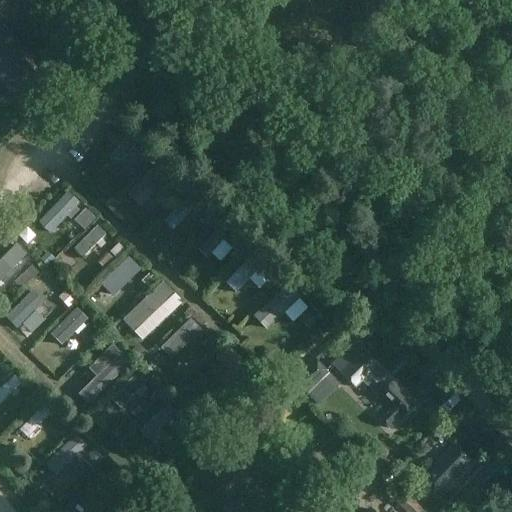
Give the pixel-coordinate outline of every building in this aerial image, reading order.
[(0,82),(16,99),(40,76),(29,64),(33,61),(0,26),(0,82)] [(115,167),(138,144),(129,135),(107,158),(115,167)] [(155,158),(147,151),(141,158),(148,165),(155,158)] [(160,187),(170,177),(157,163),(126,195),(140,208),(160,187)] [(186,190),(179,181),(170,188),(177,197),(186,190)] [(50,234),(68,215),(72,218),(78,211),(75,208),(79,203),(67,192),(38,223),(50,234)] [(190,194),(163,222),(172,232),(199,203),(190,194)] [(95,218),(86,210),(77,220),(85,227),(95,218)] [(216,219),(209,213),(202,220),(209,227),(216,219)] [(74,249),(83,258),(106,235),(97,227),(74,249)] [(220,227),(198,249),(206,258),(228,235),(220,227)] [(125,249),(118,242),(110,250),(116,257),(125,249)] [(237,250),(230,258),(235,263),(242,255),(237,250)] [(14,252),(0,266),(0,282),(23,261),(14,252)] [(48,252),(41,260),(48,267),(55,259),(48,252)] [(129,256),(107,281),(115,289),(139,265),(129,256)] [(249,280),(258,289),(267,281),(257,271),(260,269),(250,258),(225,283),(236,294),(249,280)] [(154,279),(148,273),(141,280),(147,286),(154,279)] [(58,286),(48,275),(20,300),(31,312),(58,286)] [(269,289),(277,282),(271,277),(264,284),(269,289)] [(267,331),(301,298),(287,284),(253,316),(267,331)] [(159,288),(132,315),(140,323),(167,296),(159,288)] [(64,292),(57,298),(69,309),(75,302),(64,292)] [(50,335),(62,346),(87,319),(76,309),(50,335)] [(304,310),(296,317),(307,329),(315,322),(304,310)] [(190,321),(170,339),(178,349),(184,343),(187,346),(192,341),(189,338),(198,329),(190,321)] [(99,327),(88,338),(92,343),(104,332),(99,327)] [(219,339),(213,333),(202,344),(208,350),(219,339)] [(95,379),(77,396),(87,406),(130,362),(113,344),(87,371),(95,379)] [(333,365),(342,375),(355,387),(362,380),(371,390),(368,393),(375,400),(378,397),(389,408),(378,419),(389,429),(400,418),(401,418),(404,415),(409,415),(412,412),(412,408),(415,405),(393,383),(387,390),(377,380),(384,374),(354,344),(333,365)] [(228,346),(214,359),(227,372),(247,389),(259,377),(228,346)] [(136,350),(131,355),(139,362),(146,355),(142,351),(136,350)] [(313,359),(292,380),(308,396),(324,379),(321,375),(325,371),(313,359)] [(139,371),(111,400),(121,410),(137,393),(142,397),(147,391),(142,387),(149,381),(139,371)] [(14,376),(0,389),(0,404),(22,385),(14,376)] [(154,404),(163,396),(157,390),(149,398),(154,404)] [(38,399),(32,393),(25,400),(30,406),(38,399)] [(210,399),(202,407),(208,412),(216,404),(210,399)] [(176,413),(167,405),(140,432),(148,441),(176,413)] [(43,406),(19,431),(28,439),(51,414),(43,406)] [(69,430),(64,424),(57,431),(62,436),(69,430)] [(47,484),(60,471),(63,475),(70,468),(67,464),(78,454),(67,443),(36,474),(47,484)] [(453,445),(425,475),(443,493),(471,463),(453,445)] [(93,450),(83,460),(92,470),(102,461),(102,460),(96,455),(93,450)] [(242,453),(213,484),(231,501),(260,469),(242,453)] [(361,473),(354,480),(364,489),(381,471),(371,461),(365,455),(355,467),(361,473)] [(309,470),(293,472),(294,482),(309,481),(309,470)] [(400,488),(390,499),(398,507),(408,496),(400,488)] [(185,508),(192,502),(182,493),(175,500),(185,508)] [(7,494),(0,501),(0,511),(6,511),(16,503),(7,494)]
